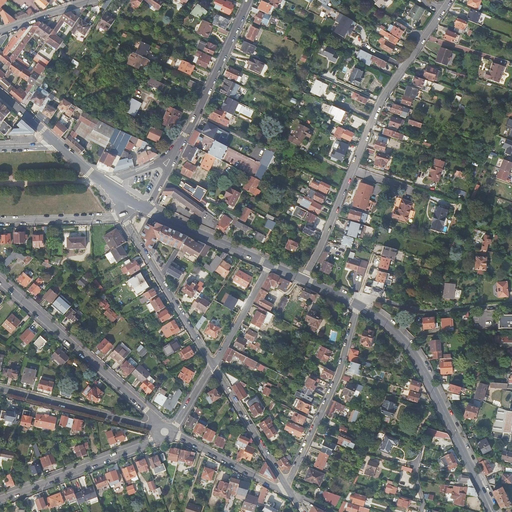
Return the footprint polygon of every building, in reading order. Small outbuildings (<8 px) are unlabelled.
[(44,8),(51,0),(36,0),(36,1),(44,8)] [(103,6),(106,8),(111,0),(109,0),(106,1),(103,6)] [(132,7),(137,10),(142,0),(132,0),(131,3),(133,4),(132,7)] [(147,0),(146,2),(158,10),(163,3),(159,0),(147,0)] [(218,3),(215,9),(222,12),(222,10),(229,13),(233,4),(223,0),(217,0),(216,3),(218,3)] [(389,0),(373,0),(376,3),(375,3),(379,8),(385,3),(386,3),(389,0)] [(478,9),(479,5),(481,1),(477,0),(469,0),(468,5),(478,9)] [(271,12),(274,7),(262,1),(258,10),(259,10),(265,13),(267,14),(269,11),(271,12)] [(320,5),(330,11),(331,8),(326,5),(321,2),(320,5)] [(198,5),(191,14),(199,18),(203,13),(205,14),(206,14),(207,12),(207,11),(198,5)] [(415,5),(409,15),(418,20),(424,10),(415,5)] [(103,18),(112,24),(116,18),(118,15),(119,13),(110,8),(103,18)] [(470,9),(465,20),(476,24),(481,13),(470,9)] [(2,16),(5,24),(16,21),(12,17),(4,10),(1,12),(1,13),(1,14),(2,16)] [(265,13),(259,10),(258,14),(254,22),(259,24),(260,22),(265,13)] [(22,11),(12,17),(16,21),(23,18),(30,16),(24,12),(22,11)] [(54,47),(60,38),(56,35),(65,21),(70,25),(76,15),(71,12),(64,14),(46,41),(54,47)] [(272,16),(265,13),(260,22),(268,26),(272,16)] [(217,14),(212,24),(213,24),(219,27),(223,29),(228,19),(217,14)] [(339,24),(351,31),(354,27),(350,25),(353,21),(343,15),(339,24)] [(402,19),(397,16),(394,20),(397,22),(405,27),(406,28),(408,24),(401,20),(402,19)] [(91,25),(79,18),(73,27),(70,31),(74,34),(77,29),(85,35),(91,25)] [(463,30),(464,30),(467,22),(457,19),(456,23),(457,23),(455,27),(456,27),(455,31),(462,33),(463,30)] [(206,38),(213,24),(212,24),(203,20),(197,34),(206,38)] [(32,29),(26,37),(30,40),(41,23),(41,22),(36,24),(35,24),(32,29)] [(399,38),(405,27),(397,22),(391,33),(399,38)] [(53,31),(42,23),(30,40),(42,47),(46,41),(53,31)] [(349,35),(351,31),(339,24),(334,32),(343,37),(346,33),(349,35)] [(15,36),(3,53),(7,56),(15,46),(23,35),(29,28),(28,26),(20,29),(16,35),(15,36)] [(217,31),(226,36),(228,32),(228,31),(223,29),(219,27),(217,31)] [(251,27),(245,41),(252,45),(254,41),(253,41),(258,30),(251,27)] [(450,31),(451,29),(450,29),(444,27),(443,31),(447,32),(444,39),(453,42),(457,34),(450,31)] [(389,39),(388,41),(392,43),(394,40),(397,42),(398,39),(387,33),(385,36),(389,39)] [(26,37),(18,48),(23,51),(23,50),(30,40),(26,37)] [(386,42),(387,41),(384,39),(383,42),(380,48),(390,54),(394,47),(386,42)] [(151,45),(141,41),(135,54),(146,59),(148,54),(147,54),(148,50),(151,45)] [(200,41),(197,47),(212,54),(216,47),(207,43),(207,44),(200,41)] [(252,55),(256,46),(252,45),(245,41),(241,50),(252,55)] [(335,53),(337,50),(328,46),(323,56),(336,62),(340,55),(335,53)] [(441,47),(437,62),(447,66),(449,61),(449,62),(452,55),(451,55),(452,51),(441,47)] [(2,70),(0,68),(0,83),(0,84),(7,74),(6,74),(15,62),(18,58),(23,51),(18,48),(14,52),(10,58),(6,63),(2,70)] [(205,68),(211,56),(197,50),(195,54),(198,56),(195,63),(205,68)] [(386,62),(361,50),(357,58),(363,61),(363,62),(370,66),(372,61),(376,63),(376,64),(384,68),(386,62)] [(150,61),(145,59),(146,59),(135,54),(132,52),(127,64),(138,68),(140,63),(148,67),(150,61)] [(249,56),(247,61),(250,62),(248,65),(247,68),(259,74),(264,63),(249,56)] [(47,65),(35,57),(33,60),(45,68),(47,66),(47,65)] [(13,72),(19,76),(24,68),(27,69),(29,66),(23,61),(20,65),(17,63),(20,59),(18,58),(15,62),(6,74),(7,74),(0,84),(1,85),(4,88),(7,90),(11,85),(11,83),(7,80),(13,72)] [(192,69),(194,65),(182,60),(178,69),(189,74),(191,69),(192,69)] [(504,66),(503,66),(501,67),(496,66),(496,64),(493,62),(491,67),(492,68),(491,73),(489,72),(488,72),(487,73),(486,75),(487,78),(488,78),(488,79),(499,83),(504,66)] [(434,79),(438,69),(438,68),(428,65),(424,77),(434,80),(434,79)] [(229,67),(225,75),(236,80),(240,72),(229,67)] [(17,91),(14,88),(11,93),(12,95),(18,100),(21,103),(25,97),(32,88),(34,85),(39,77),(41,74),(39,73),(38,74),(33,72),(32,73),(27,69),(24,68),(19,76),(22,77),(31,84),(25,93),(19,87),(17,91)] [(354,68),(348,81),(358,85),(361,79),(359,79),(362,72),(354,68)] [(320,73),(319,77),(332,82),(334,78),(320,73)] [(425,88),(428,81),(413,76),(412,80),(414,81),(413,85),(422,88),(422,87),(425,88)] [(154,88),(158,81),(148,77),(145,84),(154,88)] [(193,88),(196,82),(188,79),(186,85),(193,88)] [(224,84),(233,88),(235,83),(227,79),(224,84)] [(316,80),(310,92),(319,96),(323,88),(325,89),(326,85),(316,80)] [(232,99),(235,93),(232,91),(233,88),(224,84),(220,92),(229,96),(229,97),(232,99)] [(408,86),(405,95),(415,98),(418,90),(408,86)] [(57,90),(54,88),(39,111),(51,119),(56,110),(48,104),(53,96),(52,95),(53,93),(54,94),(57,90)] [(26,98),(25,97),(21,103),(24,106),(26,107),(31,101),(31,100),(37,91),(36,90),(33,94),(30,92),(26,98)] [(145,95),(136,90),(132,96),(124,111),(134,116),(145,95)] [(47,97),(37,91),(31,100),(31,101),(41,107),(47,97)] [(357,99),(356,100),(365,104),(367,99),(359,96),(358,99),(357,99)] [(412,99),(404,96),(402,103),(410,106),(412,99)] [(224,104),(221,110),(225,112),(233,116),(239,103),(228,98),(226,102),(225,104),(224,104)] [(76,107),(64,99),(58,107),(66,113),(65,116),(67,118),(69,118),(76,107)] [(10,113),(0,103),(0,124),(3,121),(10,113)] [(405,118),(408,109),(403,107),(403,108),(394,104),(391,111),(400,115),(399,116),(405,118)] [(180,112),(168,107),(161,124),(173,129),(180,112)] [(332,120),(343,124),(348,113),(343,111),(338,108),(332,120)] [(214,110),(210,119),(218,123),(226,127),(229,121),(224,119),(226,115),(224,114),(225,112),(221,110),(219,109),(218,112),(214,110)] [(96,120),(84,113),(84,112),(69,137),(65,141),(67,144),(74,150),(79,154),(80,155),(85,150),(74,140),(78,134),(84,123),(94,129),(99,121),(96,120)] [(63,125),(67,118),(65,116),(63,115),(59,121),(63,125)] [(99,115),(96,120),(99,121),(94,129),(84,123),(78,134),(87,141),(88,139),(100,146),(105,149),(106,147),(109,142),(116,129),(117,125),(99,115)] [(392,118),(388,129),(397,132),(401,120),(398,119),(397,120),(392,118)] [(19,130),(14,130),(9,135),(10,136),(34,135),(35,132),(22,120),(17,125),(21,128),(19,130)] [(12,128),(3,121),(0,124),(0,131),(5,136),(12,128)] [(63,125),(59,121),(53,131),(60,137),(61,138),(68,130),(63,125)] [(208,123),(203,131),(213,136),(218,128),(208,123)] [(299,124),(294,137),(289,135),(287,140),(300,145),(301,142),(303,142),(306,135),(310,137),(312,132),(308,131),(309,128),(299,124)] [(152,127),(147,137),(158,142),(162,132),(152,127)] [(345,130),(338,127),(334,136),(341,139),(342,137),(345,130)] [(384,133),(393,136),(394,134),(399,135),(398,138),(402,139),(404,135),(403,134),(397,132),(386,128),(384,133)] [(112,152),(121,157),(128,142),(131,136),(116,129),(109,142),(113,145),(115,148),(114,148),(112,152)] [(198,145),(197,144),(195,143),(197,140),(199,141),(199,140),(201,141),(202,139),(199,137),(201,133),(195,130),(194,132),(191,138),(188,144),(196,148),(198,145)] [(350,141),(353,134),(345,130),(342,137),(350,141)] [(389,139),(378,136),(375,148),(384,151),(387,144),(389,139)] [(211,148),(208,154),(215,158),(219,159),(221,161),(228,147),(214,140),(212,145),(213,145),(211,148)] [(146,152),(144,153),(142,154),(141,152),(137,154),(137,155),(139,165),(140,165),(143,163),(153,157),(150,151),(149,151),(149,149),(152,145),(142,141),(140,145),(139,147),(141,148),(143,152),(144,149),(145,150),(146,146),(148,147),(146,152)] [(126,161),(118,162),(113,172),(114,173),(117,172),(118,172),(120,172),(121,172),(123,171),(125,170),(126,170),(129,169),(132,168),(134,168),(131,155),(129,156),(128,155),(128,153),(129,153),(131,149),(132,149),(134,145),(128,142),(121,157),(120,158),(122,159),(122,158),(126,158),(126,161)] [(334,150),(331,155),(342,160),(348,145),(341,142),(337,151),(334,150)] [(191,162),(199,149),(196,148),(188,144),(184,150),(181,157),(191,162)] [(272,144),(269,151),(274,153),(277,146),(272,144)] [(111,149),(106,147),(105,149),(104,152),(105,153),(100,162),(110,166),(111,167),(115,158),(108,154),(111,149)] [(207,154),(200,167),(208,171),(215,158),(208,154),(207,154)] [(386,167),(388,159),(389,157),(385,156),(378,154),(375,165),(374,168),(379,169),(380,167),(385,168),(386,167)] [(432,166),(428,179),(438,182),(443,169),(442,169),(444,162),(435,159),(433,166),(432,166)] [(511,162),(504,159),(500,169),(509,172),(511,165),(511,162)] [(108,170),(110,166),(100,162),(99,161),(97,164),(108,170)] [(187,162),(181,173),(190,178),(196,167),(187,162)] [(261,164),(254,178),(260,181),(261,180),(263,175),(268,168),(261,164)] [(507,178),(509,172),(500,169),(497,178),(509,183),(511,179),(507,178)] [(469,179),(470,175),(456,170),(455,174),(469,179)] [(253,177),(245,190),(252,194),(256,188),(257,186),(258,184),(260,181),(254,178),(253,177)] [(360,182),(355,197),(356,197),(354,201),(353,201),(352,206),(368,212),(372,202),(368,201),(373,187),(360,182)] [(318,190),(320,191),(326,194),(330,187),(322,183),(320,186),(312,183),(310,186),(318,190)] [(193,194),(192,196),(200,202),(201,201),(207,191),(198,187),(196,190),(186,184),(183,188),(193,194)] [(229,194),(227,198),(224,202),(233,207),(240,193),(229,187),(226,192),(229,194)] [(192,211),(200,217),(202,215),(203,215),(206,211),(197,205),(175,188),(165,188),(162,194),(172,195),(175,196),(193,209),(192,211)] [(322,203),(325,197),(319,194),(317,193),(311,190),(308,195),(322,203)] [(313,202),(313,201),(305,196),(301,205),(305,207),(309,210),(318,215),(322,206),(313,202)] [(401,199),(397,212),(393,210),(391,218),(405,223),(412,203),(401,199)] [(437,205),(433,217),(434,219),(431,229),(441,232),(443,225),(446,224),(447,219),(446,217),(449,209),(437,205)] [(246,222),(252,210),(246,207),(243,212),(240,219),(244,221),(246,222)] [(306,219),(309,212),(304,210),(299,207),(298,210),(297,210),(294,215),(305,220),(306,219)] [(367,214),(362,213),(352,210),(351,210),(349,218),(365,223),(367,214)] [(306,219),(313,223),(314,220),(315,221),(317,217),(309,212),(306,219)] [(250,231),(252,229),(242,224),(239,222),(240,219),(229,213),(228,217),(224,214),(223,217),(220,221),(216,228),(224,233),(231,222),(236,225),(236,226),(241,229),(242,229),(246,231),(248,230),(250,231)] [(272,230),(276,223),(272,221),(269,219),(265,226),(272,230)] [(363,225),(348,221),(346,220),(343,229),(346,230),(345,235),(354,238),(359,239),(363,225)] [(180,250),(188,236),(174,230),(174,231),(169,229),(168,231),(163,228),(164,226),(157,223),(154,229),(149,225),(143,237),(148,240),(146,244),(150,252),(153,256),(156,250),(153,248),(158,238),(180,250)] [(154,229),(155,228),(149,224),(142,237),(143,237),(149,225),(154,229)] [(314,232),(315,230),(307,226),(303,232),(318,240),(319,238),(320,235),(314,232)] [(109,234),(105,237),(109,243),(104,246),(108,253),(113,250),(121,245),(127,242),(120,230),(119,230),(117,230),(109,234)] [(14,232),(14,243),(24,243),(24,239),(27,239),(27,235),(24,235),(24,232),(14,232)] [(261,244),(265,236),(258,232),(254,240),(261,244)] [(1,236),(1,244),(11,243),(10,234),(6,234),(6,236),(1,236)] [(344,235),(341,246),(348,248),(351,248),(354,238),(345,235),(344,235)] [(42,236),(33,236),(33,247),(43,247),(42,236)] [(183,257),(194,264),(195,263),(195,262),(202,251),(206,244),(197,240),(188,236),(180,250),(180,251),(185,254),(183,257)] [(484,236),(481,250),(486,251),(488,244),(489,245),(490,240),(489,240),(489,237),(484,236)] [(68,239),(68,250),(86,249),(85,238),(68,239)] [(295,242),(290,239),(286,248),(291,251),(292,249),(296,250),(299,244),(295,242)] [(206,254),(210,246),(206,244),(202,251),(206,254)] [(128,256),(121,245),(113,250),(111,251),(110,252),(105,255),(108,260),(111,258),(113,263),(117,260),(118,262),(128,256)] [(385,246),(382,257),(390,260),(394,261),(397,250),(385,246)] [(17,257),(27,265),(34,258),(13,250),(13,251),(8,257),(9,258),(8,259),(11,262),(12,260),(13,261),(17,257)] [(156,250),(153,256),(161,269),(164,263),(156,250)] [(211,266),(217,270),(223,260),(228,254),(224,252),(220,258),(218,256),(211,266)] [(328,253),(324,252),(321,256),(320,259),(318,262),(323,264),(320,270),(328,274),(333,264),(325,261),(328,253)] [(361,262),(353,260),(355,254),(350,252),(346,268),(358,271),(361,262)] [(51,264),(61,265),(61,257),(52,256),(51,264)] [(9,258),(8,257),(3,263),(8,267),(13,261),(12,260),(11,262),(8,259),(9,258)] [(387,270),(390,260),(382,257),(379,268),(387,270)] [(477,257),(476,270),(486,271),(487,258),(477,257)] [(135,261),(131,264),(129,260),(124,263),(126,267),(121,270),(124,274),(129,271),(131,275),(140,269),(135,261)] [(231,266),(223,260),(217,270),(216,271),(224,276),(226,274),(228,275),(229,272),(228,271),(231,266)] [(361,261),(361,262),(358,271),(357,272),(364,275),(368,263),(361,261)] [(200,267),(195,263),(194,264),(190,271),(195,274),(200,267)] [(175,268),(173,271),(171,269),(168,273),(180,280),(184,273),(175,268)] [(239,271),(234,280),(246,287),(251,278),(239,271)] [(378,271),(375,282),(384,284),(390,285),(392,280),(388,279),(388,278),(389,274),(378,271)] [(24,273),(18,280),(26,286),(32,279),(24,273)] [(141,273),(129,280),(138,294),(150,287),(141,273)] [(275,287),(280,277),(279,276),(273,273),(270,275),(262,288),(255,302),(271,310),(273,305),(264,300),(272,285),(275,287)] [(42,289),(38,286),(43,281),(39,278),(29,289),(36,295),(42,289)] [(82,284),(81,285),(84,287),(87,283),(82,278),(79,281),(82,284)] [(105,291),(96,279),(93,281),(103,293),(105,291)] [(285,292),(290,281),(285,279),(283,283),(280,282),(278,285),(279,285),(278,288),(285,292)] [(373,281),(372,288),(384,290),(385,288),(383,288),(384,284),(375,282),(373,281)] [(508,281),(498,282),(498,287),(495,287),(495,293),(498,293),(499,297),(509,296),(508,281)] [(183,291),(196,299),(198,297),(203,290),(203,289),(201,287),(203,284),(200,282),(198,286),(196,284),(195,284),(193,283),(190,287),(187,285),(183,291)] [(455,286),(444,285),(443,300),(454,300),(454,298),(457,298),(457,291),(454,291),(455,286)] [(384,293),(384,290),(372,288),(365,286),(363,293),(373,295),(381,297),(382,293),(384,293)] [(302,296),(308,300),(309,300),(309,298),(312,291),(305,288),(302,293),(303,293),(302,296)] [(150,300),(157,295),(153,289),(144,294),(146,298),(147,297),(149,300),(150,300)] [(51,290),(44,297),(51,303),(57,295),(51,290)] [(316,298),(318,294),(312,291),(309,298),(313,300),(314,298),(316,298)] [(165,308),(157,295),(150,300),(152,302),(151,303),(147,305),(150,311),(153,310),(154,311),(155,310),(157,313),(159,311),(165,308)] [(277,310),(282,313),(289,299),(283,296),(277,310)] [(196,299),(192,305),(199,310),(200,309),(205,313),(210,304),(202,298),(201,299),(198,297),(196,299)] [(98,302),(107,309),(109,305),(110,304),(106,301),(104,299),(103,300),(101,298),(98,302)] [(432,308),(433,302),(419,299),(418,304),(432,308)] [(63,315),(52,305),(47,311),(51,315),(58,321),(63,315)] [(173,317),(167,307),(165,308),(159,311),(161,314),(158,316),(163,323),(173,317)] [(265,315),(266,314),(267,311),(260,307),(249,327),(256,330),(258,326),(260,328),(265,320),(267,316),(265,315)] [(114,321),(116,323),(120,319),(123,316),(120,313),(119,316),(110,308),(104,315),(112,323),(114,321)] [(71,318),(76,323),(83,315),(80,312),(78,314),(72,309),(65,316),(70,320),(71,318)] [(311,311),(307,320),(313,323),(312,325),(312,326),(310,330),(315,332),(317,328),(318,328),(322,319),(314,316),(315,313),(311,311)] [(2,325),(10,331),(15,325),(17,326),(21,322),(12,314),(2,325)] [(498,328),(498,331),(502,331),(504,331),(504,328),(511,328),(511,315),(502,315),(502,328),(498,328)] [(424,329),(438,328),(437,323),(434,323),(434,318),(423,319),(424,329)] [(441,319),(441,320),(442,334),(447,333),(446,327),(452,326),(452,318),(441,319)] [(180,330),(174,320),(162,328),(161,328),(167,338),(180,330)] [(220,329),(210,323),(205,332),(216,338),(220,329)] [(29,328),(21,338),(28,344),(37,334),(34,332),(36,331),(31,326),(29,328)] [(245,338),(244,339),(251,343),(252,341),(253,342),(257,334),(250,329),(245,338)] [(364,332),(361,344),(364,345),(364,347),(370,348),(371,341),(373,342),(374,338),(372,338),(374,332),(368,331),(368,333),(364,332)] [(47,341),(41,336),(34,343),(40,349),(43,346),(43,347),(46,344),(45,344),(47,341)] [(511,347),(511,336),(496,336),(495,343),(502,343),(502,347),(511,347)] [(240,337),(233,349),(240,353),(241,350),(242,351),(245,344),(257,350),(259,347),(251,343),(244,339),(240,337)] [(106,339),(99,347),(106,354),(113,346),(106,339)] [(177,340),(164,348),(168,356),(182,347),(177,340)] [(432,351),(441,351),(440,340),(431,341),(432,351)] [(143,356),(148,350),(141,344),(136,351),(143,356)] [(190,346),(182,351),(187,360),(192,357),(191,356),(194,354),(190,346)] [(111,355),(120,363),(128,355),(129,354),(121,347),(118,350),(117,349),(111,355)] [(240,359),(245,362),(244,363),(254,369),(258,362),(247,357),(240,353),(233,349),(229,347),(223,358),(230,362),(234,354),(241,358),(240,359)] [(331,352),(322,347),(317,357),(326,362),(331,352)] [(52,355),(64,365),(67,361),(70,358),(59,348),(52,355)] [(50,358),(61,368),(64,365),(52,355),(50,358)] [(453,374),(452,359),(451,359),(445,359),(443,359),(440,359),(441,374),(453,374)] [(125,360),(124,362),(125,363),(121,367),(124,370),(123,372),(127,376),(129,374),(135,368),(125,360)] [(61,368),(60,368),(63,370),(69,363),(67,361),(64,365),(61,368)] [(349,368),(348,372),(359,375),(360,370),(359,370),(360,364),(351,361),(350,366),(351,366),(350,369),(349,368)] [(1,375),(14,378),(14,376),(16,377),(18,366),(9,364),(8,369),(3,368),(1,375)] [(132,373),(137,378),(138,377),(144,383),(147,379),(151,375),(140,365),(139,365),(132,373)] [(26,368),(23,380),(30,382),(30,383),(34,384),(37,371),(26,368)] [(184,368),(179,377),(188,382),(194,373),(184,368)] [(328,377),(331,379),(335,373),(326,368),(321,377),(327,380),(328,377)] [(313,392),(319,380),(311,375),(305,387),(313,391),(313,392)] [(155,387),(147,379),(144,383),(143,384),(140,386),(146,391),(147,391),(150,393),(155,387)] [(42,380),(40,388),(40,390),(43,391),(44,389),(48,390),(50,382),(42,380)] [(412,380),(409,389),(418,392),(421,383),(412,380)] [(240,383),(239,383),(232,387),(240,400),(247,395),(240,383)] [(71,397),(74,388),(63,384),(60,394),(71,397)] [(359,391),(361,386),(355,384),(352,388),(345,385),(343,390),(344,391),(342,394),(347,396),(345,400),(349,402),(355,389),(359,391)] [(459,394),(461,387),(451,384),(449,391),(459,394)] [(478,388),(474,399),(481,401),(486,403),(487,398),(484,396),(487,386),(480,384),(479,389),(478,388)] [(96,401),(99,401),(100,400),(100,397),(100,396),(103,393),(96,387),(94,389),(94,388),(92,390),(89,386),(85,391),(83,393),(87,397),(89,399),(91,400),(92,399),(96,402),(96,401)] [(295,396),(309,402),(310,400),(311,401),(314,396),(311,395),(313,391),(305,387),(302,394),(298,392),(295,396)] [(171,400),(168,398),(164,406),(172,410),(182,392),(178,388),(171,400)] [(270,390),(265,388),(262,393),(267,397),(270,390)] [(155,400),(164,406),(168,398),(164,396),(166,392),(162,389),(155,400)] [(220,398),(215,389),(208,393),(210,397),(207,398),(210,404),(213,402),(220,398)] [(84,399),(87,397),(83,393),(85,391),(84,390),(81,390),(78,398),(84,399)] [(408,399),(417,402),(420,394),(410,391),(408,399)] [(495,400),(492,405),(498,407),(511,412),(511,411),(508,411),(511,393),(502,392),(501,402),(495,400)] [(257,403),(259,402),(256,397),(247,402),(250,407),(250,408),(255,416),(262,412),(260,407),(257,403)] [(341,411),(344,405),(332,400),(327,412),(326,414),(331,416),(335,408),(341,411)] [(297,407),(295,407),(295,406),(294,408),(306,413),(310,405),(300,401),(298,405),(297,407)] [(380,407),(378,412),(381,412),(380,413),(392,417),(394,411),(392,410),(394,404),(384,401),(382,408),(380,407)] [(471,419),(475,420),(480,403),(474,401),(473,405),(467,404),(463,416),(471,419)] [(511,433),(511,434),(511,430),(511,412),(498,407),(490,437),(506,441),(511,442),(511,440),(511,433)] [(6,411),(2,410),(0,418),(5,419),(5,420),(13,422),(18,423),(20,413),(16,411),(15,413),(7,411),(6,411)] [(31,425),(34,426),(34,425),(36,418),(29,417),(30,413),(27,412),(28,410),(24,410),(23,415),(22,415),(20,424),(21,425),(31,427),(31,425)] [(41,415),(37,414),(36,418),(34,425),(55,430),(57,418),(41,414),(41,415)] [(294,419),(294,421),(300,424),(302,425),(305,421),(306,418),(299,414),(299,416),(298,415),(297,417),(296,416),(294,419)] [(63,416),(60,425),(66,427),(68,418),(63,416)] [(190,417),(186,425),(193,428),(197,420),(190,417)] [(83,421),(74,419),(71,434),(77,435),(78,430),(81,430),(83,421)] [(277,434),(271,423),(272,422),(270,419),(260,424),(269,439),(277,434)] [(289,422),(285,429),(290,432),(289,432),(300,437),(304,429),(293,424),(289,422)] [(206,427),(198,423),(194,432),(198,434),(199,433),(202,435),(206,427)] [(342,426),(339,432),(346,435),(348,429),(342,426)] [(215,432),(208,428),(204,437),(211,441),(215,432)] [(427,434),(451,439),(449,435),(447,433),(428,428),(427,434)] [(122,431),(114,434),(117,442),(125,439),(122,431)] [(378,432),(373,447),(382,451),(385,441),(389,443),(392,437),(378,432)] [(352,439),(340,434),(338,439),(340,439),(337,444),(346,448),(346,446),(352,449),(354,444),(350,442),(352,439)] [(221,435),(220,437),(218,436),(214,444),(222,448),(227,438),(221,435)] [(236,460),(241,461),(242,457),(247,445),(250,439),(240,435),(236,444),(240,445),(239,447),(242,448),(239,452),(238,452),(237,453),(239,454),(236,460)] [(334,450),(336,445),(325,440),(323,445),(324,446),(323,448),(321,452),(329,455),(331,456),(332,452),(331,451),(332,449),(334,450)] [(483,454),(491,450),(486,440),(481,442),(481,443),(478,445),(483,454)] [(85,450),(89,448),(89,443),(72,449),(76,458),(87,453),(85,450)] [(255,449),(250,447),(247,445),(242,457),(250,461),(255,449)] [(0,455),(14,458),(15,452),(12,452),(12,453),(8,453),(9,451),(0,449),(1,448),(0,447),(0,455)] [(171,449),(169,456),(178,458),(180,450),(176,449),(176,450),(171,449)] [(181,450),(178,463),(183,465),(184,462),(187,462),(186,464),(192,465),(193,459),(194,459),(195,454),(190,452),(189,452),(181,450)] [(511,460),(511,452),(503,450),(501,460),(511,463),(511,460)] [(321,452),(315,467),(323,470),(329,455),(321,452)] [(445,455),(447,459),(443,461),(446,466),(445,467),(447,471),(458,465),(452,452),(445,455)] [(40,459),(43,467),(56,463),(53,454),(40,459)] [(282,470),(289,470),(290,467),(287,461),(291,458),(290,455),(278,462),(278,464),(282,470)] [(37,460),(38,460),(37,457),(37,456),(34,458),(35,461),(33,462),(34,466),(31,467),(33,474),(34,474),(34,475),(35,475),(36,475),(37,475),(38,474),(38,473),(38,472),(41,471),(37,460)] [(150,458),(154,470),(161,468),(160,465),(162,465),(159,456),(155,457),(150,458)] [(480,466),(488,462),(486,459),(475,456),(478,462),(480,466)] [(145,459),(137,463),(141,474),(150,471),(145,459)] [(369,460),(366,470),(369,471),(368,475),(373,476),(377,463),(369,460)] [(488,462),(480,466),(485,475),(492,472),(488,462)] [(271,470),(266,463),(260,473),(274,482),(276,479),(271,470)] [(123,469),(127,479),(131,477),(131,479),(132,479),(132,481),(135,482),(139,480),(137,474),(134,465),(123,469)] [(202,477),(215,481),(218,472),(214,471),(205,468),(202,477)] [(304,480),(320,486),(325,474),(309,468),(304,480)] [(107,474),(111,486),(121,482),(116,471),(107,474)] [(503,483),(511,483),(511,474),(503,474),(503,483)] [(461,479),(461,485),(464,485),(465,480),(468,480),(469,487),(467,494),(477,496),(478,495),(469,476),(462,475),(460,475),(459,475),(458,479),(461,479)] [(233,479),(231,478),(229,484),(230,484),(226,498),(225,498),(223,506),(225,506),(226,503),(228,503),(229,499),(231,490),(231,489),(237,491),(238,488),(240,481),(236,479),(236,478),(233,477),(233,479)] [(151,491),(157,489),(154,480),(147,483),(151,491)] [(238,488),(242,489),(247,490),(249,483),(240,481),(238,488)] [(214,494),(225,498),(226,498),(230,484),(229,484),(221,482),(218,489),(215,488),(214,494)] [(385,488),(384,492),(389,494),(389,492),(395,494),(397,487),(387,484),(386,488),(385,488)] [(463,505),(465,494),(464,494),(460,493),(460,489),(460,487),(439,484),(439,485),(439,487),(440,487),(440,489),(440,491),(445,492),(447,491),(452,492),(451,498),(455,499),(454,504),(463,505)] [(82,491),(86,501),(98,497),(94,486),(82,491)] [(268,493),(269,490),(263,486),(259,497),(259,499),(257,502),(263,504),(266,493),(268,493)] [(502,487),(493,491),(496,498),(501,508),(511,506),(508,499),(509,498),(506,492),(505,492),(502,487)] [(67,489),(63,490),(67,502),(77,498),(75,494),(73,488),(67,490),(67,489)] [(82,491),(75,494),(77,498),(79,504),(86,501),(82,491)] [(60,493),(46,498),(50,509),(64,503),(60,493)] [(336,506),(340,497),(330,493),(327,503),(336,506)] [(363,506),(366,496),(355,493),(354,496),(350,495),(349,498),(353,499),(352,503),(363,506)] [(259,499),(248,495),(246,502),(247,502),(247,504),(248,504),(247,508),(242,507),(242,508),(254,511),(257,502),(259,499)] [(399,497),(397,505),(407,509),(410,500),(399,497)] [(43,498),(35,501),(39,510),(44,508),(46,507),(43,498)] [(337,511),(342,511),(344,508),(346,508),(346,510),(352,511),(356,511),(357,510),(361,511),(363,507),(348,503),(343,501),(340,506),(337,511)] [(280,511),(278,511),(278,510),(271,506),(272,504),(267,502),(262,510),(263,511),(262,511),(280,511)] [(188,503),(185,511),(199,511),(201,508),(188,503)]
